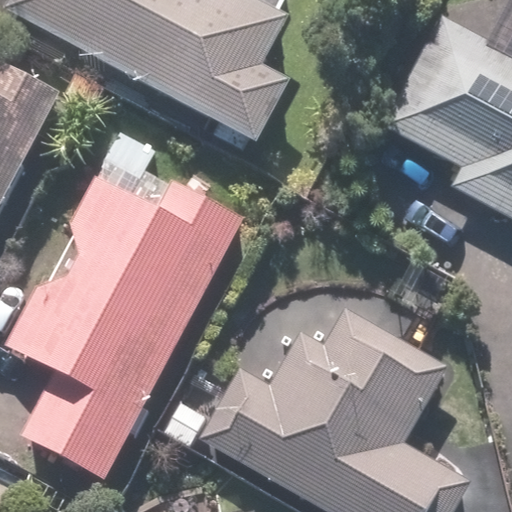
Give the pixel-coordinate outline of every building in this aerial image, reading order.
[(10,0),(0,19),(251,158),(285,96),(256,79),(284,30),(229,0),(10,0)] [(511,0),(510,0),(483,52),(439,29),(380,138),(458,180),(447,199),(511,233),(511,0)] [(0,212),(56,108),(0,78),(0,212)] [(107,494),(237,234),(148,189),(161,164),(117,142),(10,357),(54,378),(18,449),(107,494)] [(236,380),(196,449),(303,511),(456,511),(466,495),(399,456),(444,379),(342,320),(320,358),(297,344),(266,397),(236,380)]
